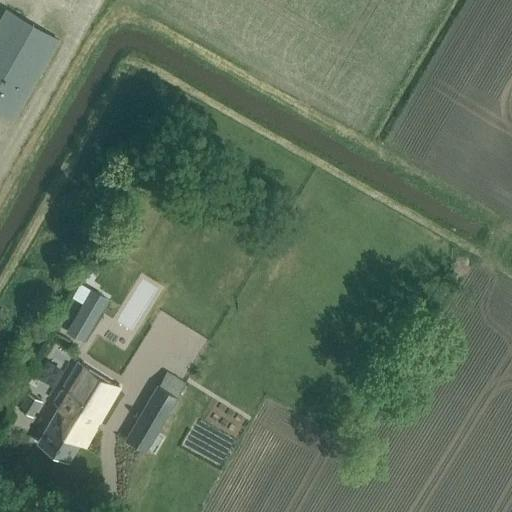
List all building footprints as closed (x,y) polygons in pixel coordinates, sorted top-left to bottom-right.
[(0,114),(13,122),(60,41),(5,10),(0,18),(0,114)] [(98,274),(99,272),(108,255),(98,249),(88,268),(98,274)] [(91,289),(67,332),(84,341),(107,298),(91,289)] [(85,447),(120,387),(79,362),(54,404),(60,407),(38,443),(68,461),(79,443),(85,447)] [(35,417),(44,402),(30,393),(21,409),(35,417)] [(147,452),(168,416),(148,404),(127,440),(147,452)]
